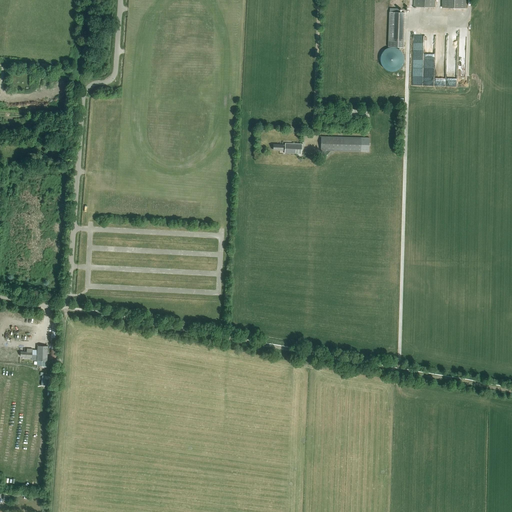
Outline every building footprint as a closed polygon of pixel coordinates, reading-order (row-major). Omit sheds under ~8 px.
[(414,0),(415,6),(435,7),(435,0),(442,0),(442,7),(464,8),(464,0),(414,0)] [(403,47),(404,12),(400,12),(401,9),(390,9),(388,47),(403,47)] [(404,61),(404,58),(403,55),(402,52),(400,50),(397,48),(394,47),(391,47),(388,48),(386,49),(383,51),(381,53),(380,56),(380,59),(380,62),(381,65),(383,68),(386,70),(388,71),(391,72),(395,71),(398,70),(400,69),(402,66),(404,64),(404,61)] [(369,138),(321,136),(320,155),(326,155),(326,151),(369,152),(369,138)] [(301,154),(302,144),(285,143),(285,145),(283,145),(274,145),(273,150),(285,150),(285,153),(301,154)] [(57,358),(58,338),(60,318),(53,317),(50,337),(50,358),(57,358)] [(46,367),(47,361),(48,346),(38,346),(37,355),(32,355),(32,349),(27,349),(26,352),(20,352),(20,355),(24,356),(23,357),(32,358),(31,360),(42,361),(41,367),(46,367)] [(42,375),(40,385),(47,386),(48,376),(42,375)]
